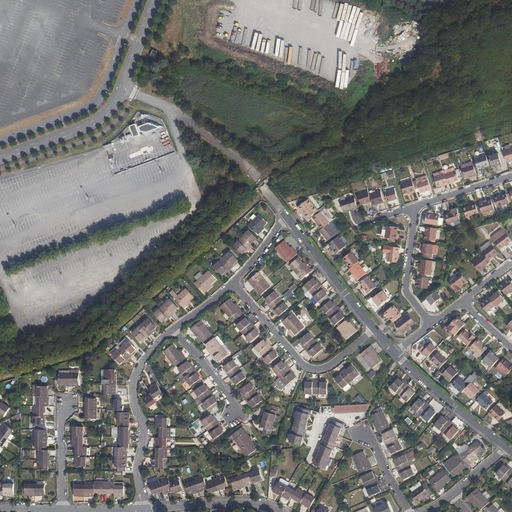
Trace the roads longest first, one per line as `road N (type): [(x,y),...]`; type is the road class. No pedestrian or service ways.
road 1 (track): [(264,190),(94,348),(0,379)]
road 2 (residential): [(144,509),(135,380),(173,329)]
road 3 (residential): [(233,282),(308,367),(332,363),(373,329)]
road 4 (residential): [(395,352),(506,448)]
road 5 (residential): [(286,217),(373,329)]
road 6 (tertiary): [(120,89),(85,126),(0,158)]
road 7 (residential): [(280,511),(241,502),(144,509)]
road 8 (unknown): [(366,49),(241,0)]
road 9 (residential): [(432,325),(406,294),(411,208)]
